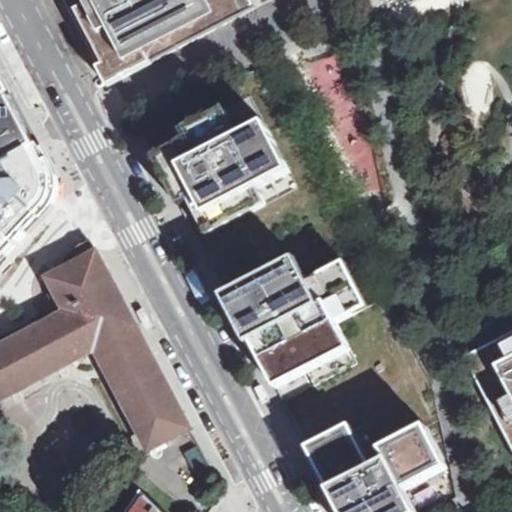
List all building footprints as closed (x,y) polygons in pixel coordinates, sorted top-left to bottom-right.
[(73,0),(80,13),(104,62),(106,67),(114,82),(220,27),(251,10),(246,0),(73,0)] [(358,200),(377,196),(346,56),(305,64),(316,114),(341,109),(345,129),(342,130),(358,200)] [(0,95),(10,90),(0,70),(0,95)] [(14,97),(10,90),(0,95),(0,160),(4,168),(38,149),(33,141),(28,132),(22,119),(11,98),(14,97)] [(241,137),(226,109),(183,132),(188,142),(156,158),(164,174),(173,191),(190,182),(198,197),(190,201),(208,235),(267,204),(259,189),(291,172),(266,124),(241,137)] [(0,231),(17,247),(34,229),(51,211),(55,204),(58,197),(59,191),(59,184),(58,178),(56,173),(53,167),(42,147),(38,149),(4,168),(0,170),(0,171),(8,184),(1,192),(0,191),(0,231)] [(0,265),(17,247),(0,231),(0,265)] [(150,451),(188,427),(89,240),(78,243),(46,277),(68,313),(0,348),(0,401),(13,394),(12,393),(19,390),(19,391),(59,369),(59,368),(65,365),(66,366),(86,355),(86,354),(92,351),(93,352),(97,349),(105,365),(106,365),(114,379),(112,379),(134,419),(135,419),(142,433),(141,433),(150,451)] [(305,284),(296,266),(231,299),(259,353),(277,387),(351,349),(337,323),(362,310),(339,266),(305,284)] [(138,316),(149,334),(157,329),(145,311),(138,316)] [(511,330),(465,355),(511,448),(511,330)] [(274,406),(263,388),(258,391),(254,393),(265,411),(274,406)] [(373,470),(351,427),(309,448),(313,455),(343,511),(416,511),(405,491),(448,468),(426,427),(383,450),(389,462),(373,470)] [(162,511),(142,491),(131,511),(162,511)]
